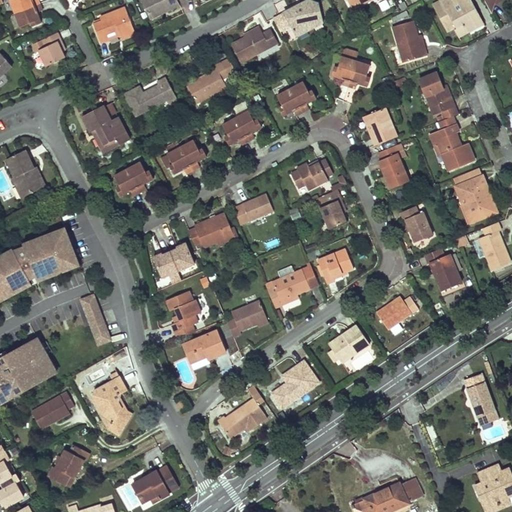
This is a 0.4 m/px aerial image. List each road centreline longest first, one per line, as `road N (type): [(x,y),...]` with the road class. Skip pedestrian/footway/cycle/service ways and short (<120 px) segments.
road 1 (residential): [(179,416),(379,279),(388,246),(332,129),(115,245)]
road 2 (tertiary): [(511,308),(224,500)]
road 3 (residential): [(115,245),(133,286),(140,334),(179,416)]
road 4 (residential): [(101,78),(254,0)]
road 5 (residential): [(511,34),(475,57),(473,69),(511,157)]
road 6 (residential): [(45,121),(115,245)]
